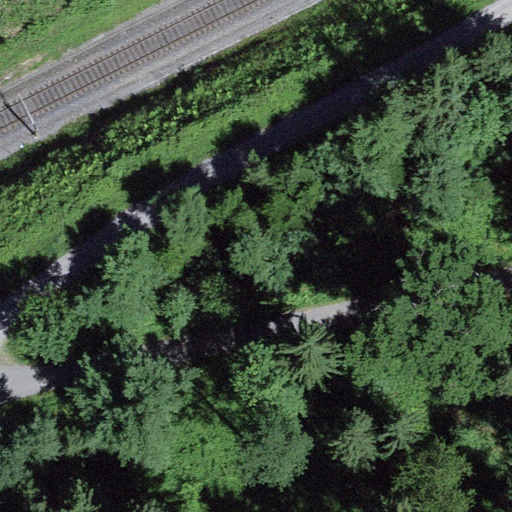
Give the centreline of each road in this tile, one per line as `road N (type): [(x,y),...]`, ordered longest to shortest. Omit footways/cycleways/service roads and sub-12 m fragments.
road 1 (track): [(511,4),(247,152),(0,319)]
road 2 (track): [(0,383),(511,278)]
